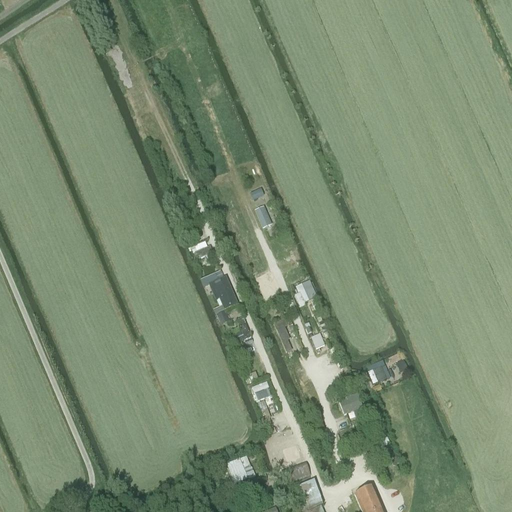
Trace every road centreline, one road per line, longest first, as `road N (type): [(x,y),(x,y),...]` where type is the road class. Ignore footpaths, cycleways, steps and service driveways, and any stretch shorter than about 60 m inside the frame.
road 1 (track): [(375,483),(327,499),(106,0)]
road 2 (track): [(0,256),(87,467),(91,485),(65,511)]
